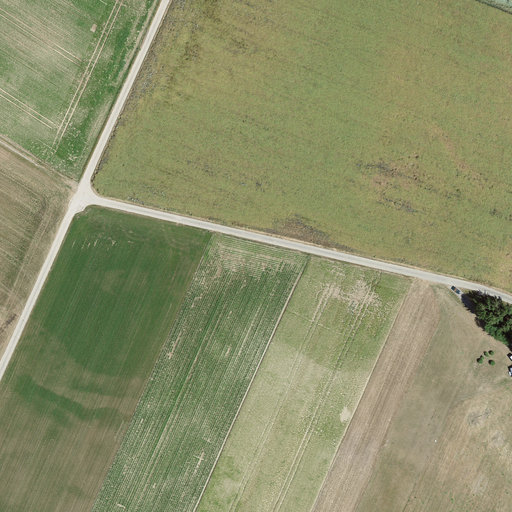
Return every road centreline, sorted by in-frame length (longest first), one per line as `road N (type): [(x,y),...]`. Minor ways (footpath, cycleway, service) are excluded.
road 1 (track): [(79,204),(464,284),(511,302)]
road 2 (track): [(168,0),(0,380)]
